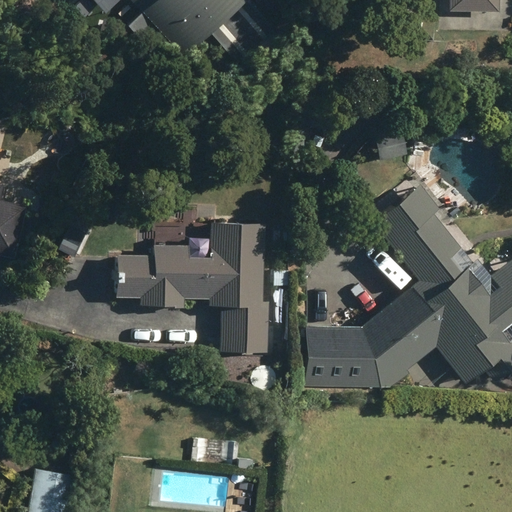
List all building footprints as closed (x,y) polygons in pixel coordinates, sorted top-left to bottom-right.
[(129,0),(139,11),(124,25),(141,43),(156,29),(181,57),(210,30),(238,61),(273,29),(246,0),(129,0)] [(449,0),(449,11),(497,11),(497,0),(449,0)] [(294,101),(291,165),(305,165),(306,130),(308,130),(308,127),(317,127),(318,102),(294,101)] [(367,131),(375,162),(405,154),(398,123),(367,131)] [(53,138),(63,148),(69,142),(59,132),(53,138)] [(418,186),(373,223),(418,280),(358,328),(315,326),(310,375),(391,379),(406,373),(403,369),(433,345),(464,383),(482,368),(492,381),(511,365),(511,346),(510,344),(511,342),(511,257),(488,276),(475,260),(471,264),(430,213),(436,208),(418,186)] [(0,255),(13,258),(23,205),(0,200),(0,255)] [(172,304),(172,306),(182,306),(182,298),(208,298),(208,305),(220,305),(220,351),(266,351),(267,304),(262,304),(262,224),(239,224),(239,219),(228,219),(228,224),(209,224),(209,261),(187,260),(187,246),(152,246),(152,256),(116,256),(116,296),(139,297),(138,304),(172,304)] [(42,367),(35,391),(48,394),(55,371),(42,367)] [(107,474),(91,465),(86,474),(102,483),(107,474)] [(35,470),(27,511),(68,511),(75,477),(35,470)]
